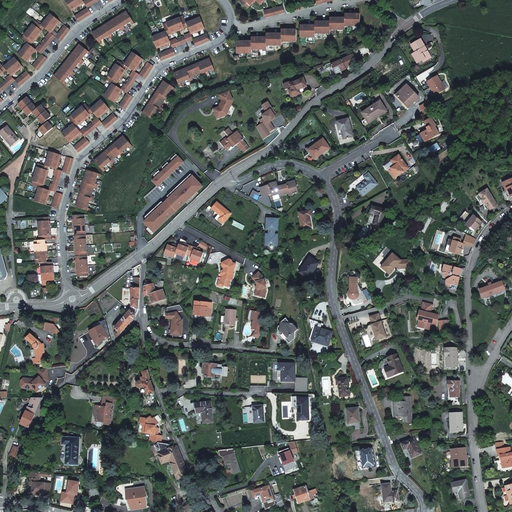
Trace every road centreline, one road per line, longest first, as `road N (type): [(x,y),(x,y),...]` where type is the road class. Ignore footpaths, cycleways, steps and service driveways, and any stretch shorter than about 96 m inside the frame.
road 1 (residential): [(321,177),(337,215),(332,289),(340,323),(396,472),(419,493),(423,511)]
road 2 (residential): [(230,29),(161,66),(81,157),(62,214),(69,291)]
road 3 (unclassified): [(405,24),(226,178)]
road 4 (residential): [(0,495),(57,389),(141,313)]
road 5 (residential): [(474,401),(469,285),(479,247),(511,213)]
road 6 (residential): [(0,108),(76,29),(123,0)]
road 7 (unknown): [(226,178),(188,155),(172,132),(186,111),(216,99)]
road 8 (residential): [(230,29),(355,0)]
